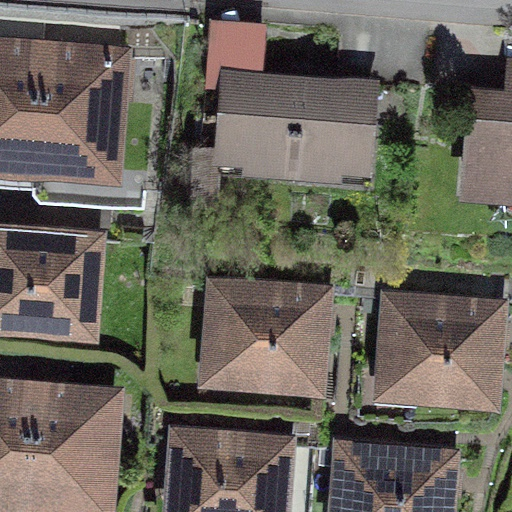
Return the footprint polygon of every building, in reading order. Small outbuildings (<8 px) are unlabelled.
[(294,167),(300,80),(263,77),(267,23),(212,19),(208,84),(227,85),(223,150),(198,149),(194,203),(225,205),(228,163),(253,165),(294,167)] [(0,162),(35,164),(43,48),(0,45),(0,162)] [(43,48),(35,164),(78,167),(79,149),(115,152),(121,54),(43,48)] [(300,80),(294,167),(336,170),(336,160),(367,162),(372,85),(300,80)] [(511,95),(476,93),(468,189),(507,192),(508,183),(511,183),(511,95)] [(97,239),(0,232),(0,320),(58,324),(59,310),(92,312),(97,239)] [(323,294),(218,287),(213,358),(245,360),(244,377),(317,381),(323,294)] [(498,308),(392,301),(387,371),(377,370),(375,399),(419,402),(419,391),(492,395),(498,308)] [(0,500),(27,502),(37,387),(0,384),(0,500)] [(114,392),(37,387),(27,502),(70,505),(71,488),(107,491),(114,392)] [(280,511),(286,445),(181,437),(175,511),(280,511)] [(446,511),(449,456),(344,450),(341,511),(446,511)]
